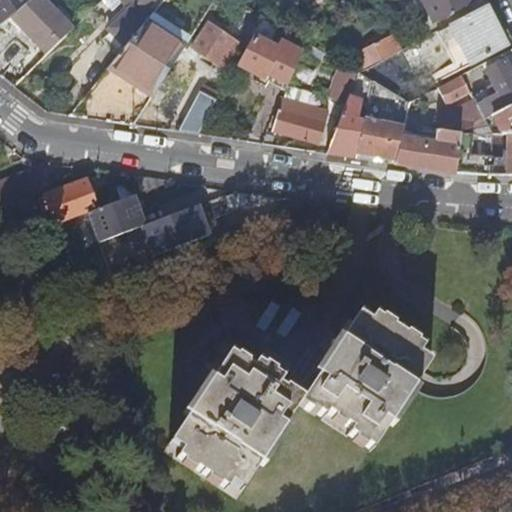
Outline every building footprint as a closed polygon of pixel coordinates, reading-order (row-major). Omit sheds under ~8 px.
[(0,0),(0,26),(11,18),(15,14),(4,0),(0,0)] [(70,33),(42,0),(32,0),(15,14),(11,18),(45,58),(70,33)] [(124,0),(122,3),(127,8),(106,28),(125,49),(151,17),(165,0),(124,0)] [(278,17),(310,0),(288,0),(273,8),(278,17)] [(471,4),(468,0),(422,0),(434,23),(471,4)] [(507,47),(487,11),(440,35),(460,73),(507,47)] [(190,41),(151,17),(125,49),(110,68),(137,86),(141,81),(157,92),(190,41)] [(272,78),(289,86),(303,55),(282,43),(278,51),(262,43),(273,24),(261,17),(250,38),(254,40),(240,68),(263,80),(266,75),(272,78)] [(235,42),(209,25),(193,50),(218,66),(235,42)] [(391,57),(402,51),(395,39),(385,44),(391,57)] [(373,66),(391,57),(385,44),(385,43),(367,53),(373,66)] [(361,73),(373,66),(367,53),(355,60),(361,73)] [(483,122),(493,117),(511,106),(511,74),(506,62),(487,72),(494,86),(489,89),(494,98),(499,95),(501,100),(478,111),(481,116),(483,122)] [(14,89),(23,80),(8,69),(2,80),(14,89)] [(328,114),(341,118),(349,98),(357,76),(345,71),(328,114)] [(269,83),(286,92),(289,86),(272,78),(269,83)] [(137,86),(154,96),(157,92),(141,81),(137,86)] [(199,92),(177,133),(198,136),(216,101),(199,92)] [(326,155),(355,159),(356,154),(364,120),(367,104),(349,98),(341,118),(326,155)] [(319,145),(328,114),(282,101),(273,132),(319,145)] [(511,106),(493,117),(503,135),(509,135),(511,135),(511,106)] [(477,125),(483,122),(481,116),(474,120),(477,125)] [(394,163),(402,133),(403,128),(364,120),(356,154),(394,163)] [(455,173),(460,134),(436,129),(435,138),(402,133),(394,163),(394,165),(455,173)] [(511,135),(509,135),(510,152),(504,152),(504,158),(470,155),(472,135),(460,134),(455,173),(475,174),(496,176),(511,176),(511,135)] [(18,201),(57,186),(50,166),(10,181),(18,201)] [(172,181),(139,176),(131,182),(115,188),(119,201),(135,195),(172,181)] [(94,208),(84,180),(43,195),(54,223),(94,208)] [(119,201),(88,212),(99,242),(141,226),(146,224),(135,195),(119,201)] [(146,224),(141,226),(153,256),(209,235),(197,205),(146,224)] [(279,296),(270,268),(252,274),(261,301),(279,296)] [(21,295),(20,313),(23,313),(31,313),(38,313),(43,314),(43,296),(21,295)] [(363,314),(305,398),(281,382),(284,379),(275,374),(277,371),(266,363),(264,366),(257,361),(258,359),(235,343),(211,378),(206,374),(182,409),(187,413),(170,438),(179,445),(174,453),(181,457),(179,460),(192,468),(194,466),(206,475),(205,477),(217,485),(219,483),(226,487),(230,481),(242,488),(259,463),(262,465),(287,428),(283,426),(298,404),(315,416),(317,414),(322,417),(320,419),(346,437),(348,435),(354,438),(352,441),(363,448),(365,445),(371,449),(388,423),(393,426),(418,390),(413,386),(430,361),(419,353),(423,346),(417,342),(418,339),(407,331),(405,334),(393,325),(394,323),(383,315),(381,318),(375,313),(371,319),(363,314)]
